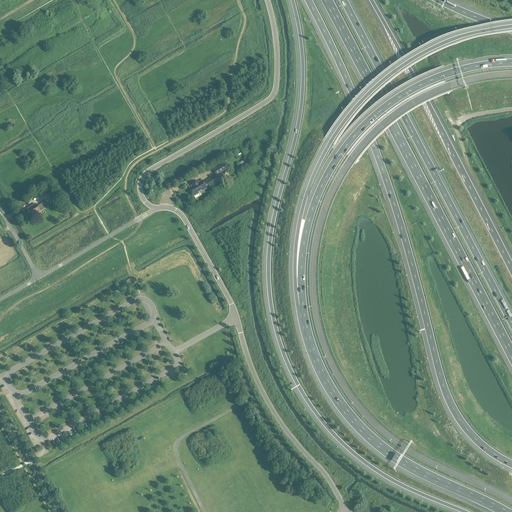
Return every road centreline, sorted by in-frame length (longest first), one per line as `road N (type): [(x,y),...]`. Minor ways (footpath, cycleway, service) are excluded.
road 1 (unclassified): [(345,509),(261,392),(229,300),(181,215),(148,204),(139,187),(147,171),(272,96),(277,46),(267,0)]
road 2 (motorway): [(511,500),(414,453),(358,406),(331,362),(312,286),(328,196),(371,135),(429,93),(511,73)]
road 3 (motorway): [(292,0),(303,74),(267,272),(283,353),(303,395),(349,449),(389,478),(464,511)]
road 4 (motorway): [(306,0),(347,78),(402,225),(455,411),(480,443),(511,465)]
road 5 (unknown): [(238,0),(245,22),(226,109),(134,163),(125,188),(137,230),(0,319)]
road 6 (motorway): [(326,0),(511,355)]
road 7 (motorway): [(511,29),(428,52),(347,117),(301,211),(294,262),(301,305)]
road 8 (motorway): [(511,322),(343,0)]
road 9 (motorway): [(511,63),(423,83),(350,139),(313,204),(301,305)]
road 10 (unknown): [(16,394),(145,325),(151,315),(142,299),(9,371),(13,393)]
road 11 (motorway): [(511,268),(371,0)]
road 12 (motorway): [(301,305),(323,376),(357,425),(405,465),(500,511)]
road 13 (unknown): [(156,150),(113,73),(134,37),(113,0)]
road 14 (track): [(203,511),(177,443),(250,398)]
